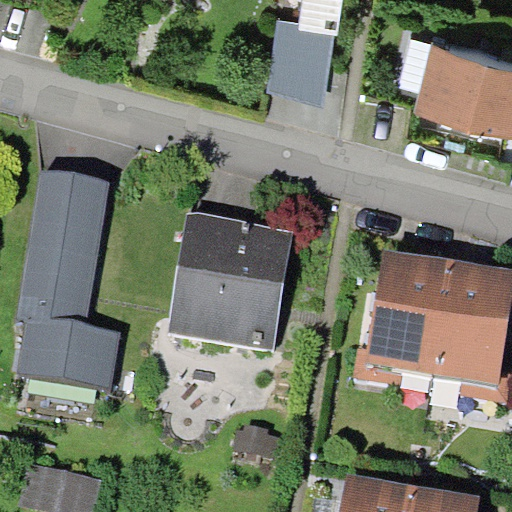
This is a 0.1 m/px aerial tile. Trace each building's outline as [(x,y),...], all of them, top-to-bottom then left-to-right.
[(289,42),(327,47),(333,0),(302,0),(299,23),(292,22),(289,42)] [(510,103),(511,103),(511,62),(442,45),(426,109),(504,129),(510,103)] [(107,386),(113,344),(86,340),(107,200),(46,191),(19,373),(107,386)] [(264,356),(282,245),(202,231),(183,343),(264,356)] [(399,367),(430,372),(443,293),(378,282),(365,361),(354,359),(350,385),(395,392),(399,367)] [(508,304),(443,293),(430,372),(461,377),(457,403),(501,410),(506,384),(495,383),(508,304)] [(25,508),(42,511),(61,511),(67,490),(31,482),(25,508)]
